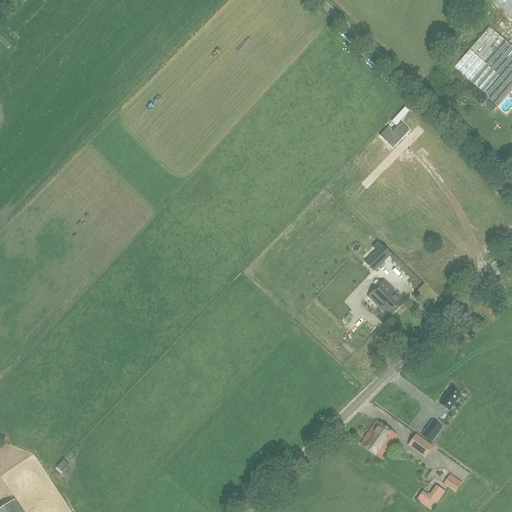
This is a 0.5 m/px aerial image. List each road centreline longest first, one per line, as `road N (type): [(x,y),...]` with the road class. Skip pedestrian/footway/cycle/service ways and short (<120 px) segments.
road 1 (tertiary): [(246,511),(511,253)]
road 2 (unclassified): [(511,186),(316,0)]
